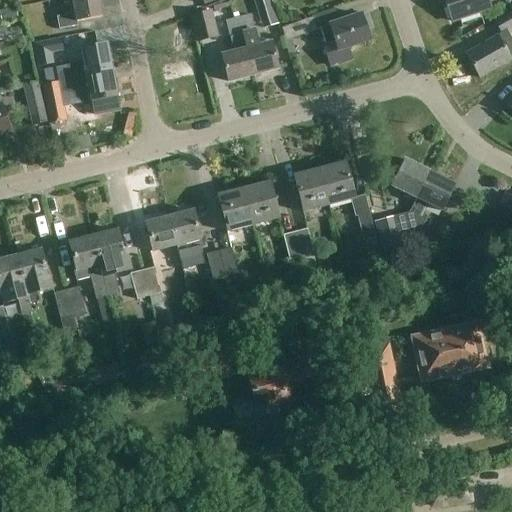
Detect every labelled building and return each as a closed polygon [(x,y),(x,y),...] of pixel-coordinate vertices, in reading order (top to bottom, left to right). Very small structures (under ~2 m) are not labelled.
[(97,0),(71,0),(74,12),(56,16),(59,29),(77,26),(76,22),(101,18),(97,0)] [(252,0),(262,28),(275,24),(267,0),(252,0)] [(442,0),(450,22),(489,8),(486,0),(442,0)] [(14,7),(0,10),(0,19),(1,23),(17,19),(14,7)] [(188,17),(196,45),(217,38),(211,11),(188,17)] [(511,40),(506,31),(511,27),(511,11),(493,22),(500,34),(464,55),(478,78),(509,60),(509,59),(511,57),(511,40)] [(238,18),(241,34),(245,49),(252,75),(276,69),(270,43),(258,46),(250,15),(238,18)] [(328,25),(329,28),(321,30),(326,44),(323,46),(330,67),(351,60),(347,48),(369,41),(360,15),(328,25)] [(252,75),(245,49),(241,34),(238,18),(225,21),(233,53),(220,56),(227,81),(252,75)] [(289,39),(316,30),(312,18),(281,28),(285,41),(289,39)] [(285,41),(282,41),(287,55),(294,53),(289,39),(285,41)] [(33,44),(38,67),(53,64),(48,41),(33,44)] [(43,70),(45,84),(58,81),(57,80),(111,70),(106,44),(80,49),(83,62),(72,64),(55,68),(43,70)] [(111,70),(57,80),(58,81),(45,84),(43,84),(48,112),(64,109),(61,93),(88,88),(93,115),(119,110),(111,70)] [(22,85),(32,126),(46,122),(36,82),(22,85)] [(0,105),(0,137),(10,134),(1,106),(0,105)] [(88,146),(86,136),(70,140),(73,150),(88,146)] [(389,187),(414,199),(427,173),(403,160),(389,187)] [(345,163),(319,169),(328,205),(352,199),(362,241),(374,238),(375,238),(364,195),(354,198),(345,163)] [(302,212),(328,205),(319,169),(293,176),(302,212)] [(427,173),(414,199),(414,200),(426,205),(439,212),(453,185),(427,173)] [(268,182),(243,189),(252,225),(278,218),(268,182)] [(252,225),(243,189),(217,196),(226,231),(252,225)] [(408,213),(394,216),(375,221),(383,254),(403,249),(399,234),(420,229),(425,219),(420,217),(426,205),(414,200),(408,213)] [(176,246),(180,263),(202,257),(200,247),(204,246),(202,238),(200,238),(193,210),(168,216),(176,246)] [(152,252),(176,246),(168,216),(145,223),(152,252)] [(306,229),(294,232),(300,257),(312,254),(306,229)] [(92,236),(108,297),(119,294),(114,275),(130,271),(126,257),(123,258),(116,230),(92,236)] [(294,232),(282,235),(289,260),(300,257),(294,232)] [(69,242),(76,271),(73,272),(75,281),(89,277),(95,300),(108,297),(92,236),(69,242)] [(374,238),(362,241),(365,251),(377,247),(374,238)] [(232,275),(236,274),(230,248),(218,251),(225,277),(232,275)] [(40,249),(15,256),(30,312),(31,311),(29,303),(38,301),(36,292),(51,288),(48,277),(47,277),(40,249)] [(212,280),(225,277),(218,251),(205,254),(212,280)] [(30,312),(15,256),(0,259),(0,292),(3,303),(17,299),(21,314),(30,312)] [(464,259),(448,264),(450,271),(466,265),(464,259)] [(148,297),(160,294),(154,268),(141,271),(148,297)] [(136,300),(148,297),(141,271),(129,274),(136,300)] [(225,277),(227,285),(235,283),(232,275),(225,277)] [(72,317),(84,313),(77,287),(65,290),(72,317)] [(76,332),(72,317),(65,290),(53,294),(64,335),(76,332)] [(0,334),(8,333),(2,307),(0,306),(0,334)] [(420,381),(446,376),(480,370),(482,368),(484,364),(484,362),(484,360),(483,358),(480,355),(477,354),(474,340),(476,338),(478,335),(478,332),(478,330),(476,328),(473,326),(470,326),(441,331),(411,338),(420,381)] [(375,414),(400,409),(395,385),(387,345),(362,350),(370,390),(375,414)] [(252,404),(281,397),(282,400),(313,393),(305,359),(273,366),(274,368),(263,370),(264,374),(246,378),(252,404)] [(332,369),(338,401),(367,395),(362,364),(332,369)] [(5,374),(0,374),(0,417),(15,414),(5,374)] [(161,402),(185,396),(181,379),(157,385),(161,402)] [(427,487),(430,510),(473,502),(469,482),(427,487)] [(333,511),(349,511),(372,508),(370,499),(332,506),(333,511)]
